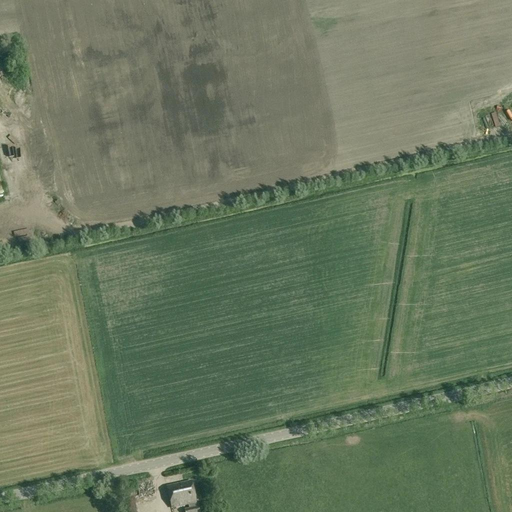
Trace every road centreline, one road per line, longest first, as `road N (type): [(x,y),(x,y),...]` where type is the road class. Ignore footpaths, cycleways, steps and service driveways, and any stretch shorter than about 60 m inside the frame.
road 1 (tertiary): [(0,502),(511,386)]
road 2 (unknown): [(511,135),(37,241)]
road 3 (unknown): [(37,241),(4,102)]
